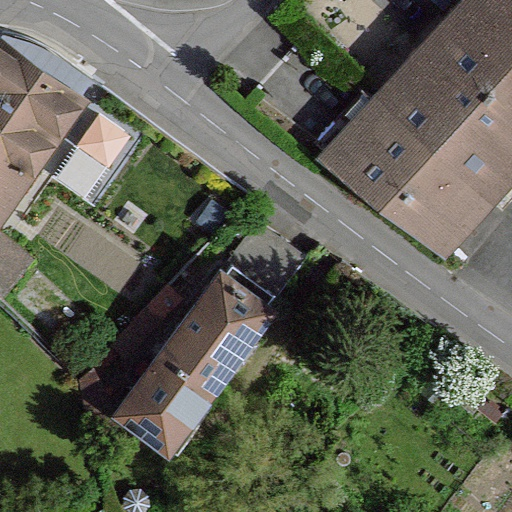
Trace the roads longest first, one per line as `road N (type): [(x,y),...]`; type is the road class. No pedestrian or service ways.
road 1 (residential): [(169,91),(305,204),(511,348)]
road 2 (residential): [(26,0),(81,25),(169,91)]
road 3 (residential): [(169,91),(260,0)]
